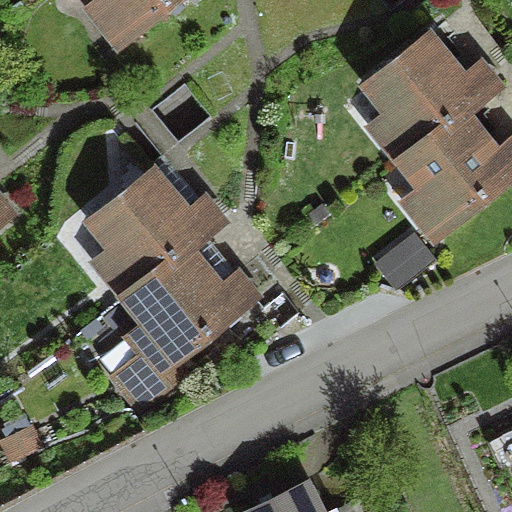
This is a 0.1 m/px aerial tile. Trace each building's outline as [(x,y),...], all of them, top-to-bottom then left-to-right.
[(91,0),(83,6),(113,44),(168,0),(91,0)] [(382,111),(367,124),(395,160),(489,85),(473,64),(456,77),(423,35),(372,75),(393,103),(382,111)] [(491,86),(489,85),(395,160),(397,161),(408,153),(427,177),(400,199),(430,236),(511,170),(511,146),(506,139),(491,151),(459,112),(491,86)] [(118,238),(106,247),(91,259),(120,295),(213,220),(197,199),(181,212),(147,170),(96,211),(118,238)] [(215,222),(213,220),(120,295),(121,297),(132,288),(152,312),(124,334),(131,342),(98,368),(134,413),(181,375),(169,360),(248,296),(230,274),(214,287),(183,247),(215,222)] [(238,511),(316,511),(301,481),(238,511)]
